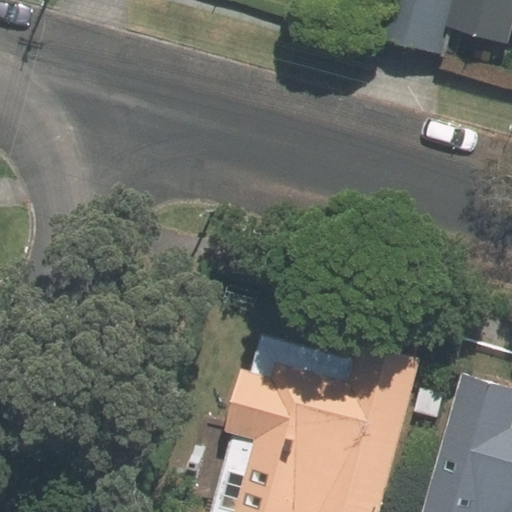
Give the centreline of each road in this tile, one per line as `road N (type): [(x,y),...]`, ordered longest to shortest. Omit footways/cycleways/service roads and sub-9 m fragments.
road 1 (residential): [(0,504),(118,100)]
road 2 (residential): [(118,100),(511,208)]
road 3 (residential): [(0,67),(118,100)]
